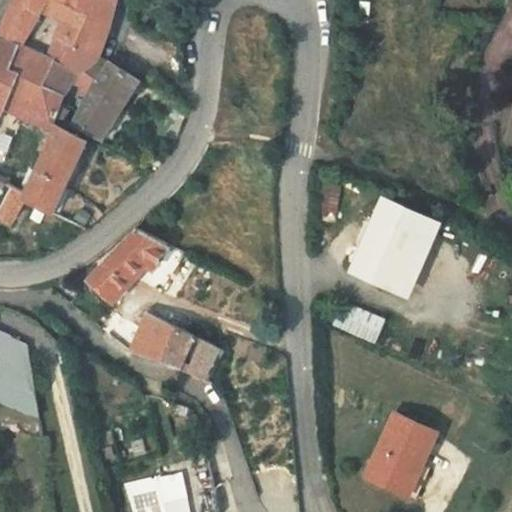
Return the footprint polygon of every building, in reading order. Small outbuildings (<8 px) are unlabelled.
[(0,0),(0,31),(10,34),(26,0),(0,0)] [(97,18),(101,6),(87,0),(65,0),(59,18),(50,14),(39,44),(49,47),(67,54),(67,55),(92,37),(97,18)] [(54,0),(50,14),(59,18),(65,0),(54,0)] [(0,98),(1,95),(19,37),(10,34),(0,31),(0,98)] [(39,44),(19,37),(1,95),(27,106),(28,108),(47,117),(51,110),(41,105),(44,99),(50,86),(33,75),(49,47),(39,44)] [(67,55),(67,54),(49,47),(33,75),(50,86),(44,99),(98,127),(134,65),(107,44),(101,49),(92,37),(67,55)] [(511,128),(511,78),(501,125),(511,128)] [(0,98),(0,102),(27,106),(1,95),(0,98)] [(47,117),(28,108),(41,130),(47,117)] [(11,191),(44,205),(80,125),(51,110),(47,117),(41,130),(18,177),(11,191)] [(11,191),(18,177),(7,172),(0,185),(0,207),(3,209),(11,191)] [(350,267),(399,289),(429,221),(382,200),(350,267)] [(144,256),(151,260),(175,234),(149,220),(102,274),(118,290),(144,256)] [(340,299),(330,324),(373,341),(383,317),(340,299)] [(139,345),(167,357),(180,328),(156,317),(139,345)] [(22,332),(0,320),(0,366),(28,378),(22,332)] [(225,349),(180,328),(167,357),(213,379),(225,349)] [(351,461),(406,485),(420,451),(409,446),(423,414),(378,395),(351,461)] [(189,511),(182,474),(157,479),(163,511),(189,511)]
